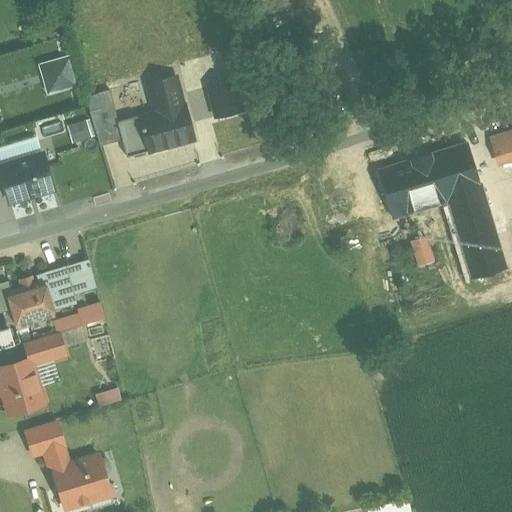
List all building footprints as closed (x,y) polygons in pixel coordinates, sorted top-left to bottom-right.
[(283,7),(281,0),(261,0),(266,12),(283,7)] [(71,54),(42,63),(50,94),(80,85),(71,54)] [(239,113),(236,75),(209,77),(212,115),(239,113)] [(119,121),(118,121),(123,140),(128,157),(194,139),(177,77),(148,85),(153,102),(157,101),(160,110),(119,121)] [(111,90),(99,93),(103,108),(90,111),(101,145),(123,140),(118,121),(119,121),(111,90)] [(82,119),(63,126),(70,144),(88,137),(82,119)] [(39,127),(42,137),(62,132),(59,122),(39,127)] [(511,131),(500,135),(506,152),(511,149),(511,131)] [(500,135),(490,138),(495,155),(506,152),(500,135)] [(469,144),(379,171),(393,216),(448,200),(450,199),(449,195),(480,185),(481,184),(469,144)] [(1,166),(0,166),(0,168),(8,194),(10,202),(52,189),(42,154),(1,166)] [(480,185),(449,195),(450,199),(448,200),(473,277),(505,268),(480,185)] [(426,237),(412,241),(420,266),(434,262),(426,237)] [(61,268),(50,272),(56,293),(67,290),(61,268)] [(40,283),(10,293),(10,294),(15,309),(14,309),(12,313),(14,322),(18,324),(19,324),(20,325),(54,315),(53,313),(48,297),(69,292),(68,290),(67,290),(56,293),(50,272),(38,275),(40,283)] [(100,302),(77,308),(81,325),(104,319),(100,302)] [(7,329),(0,330),(0,348),(11,346),(7,329)] [(60,332),(25,343),(30,359),(32,358),(34,365),(67,355),(60,332)] [(30,359),(0,367),(0,384),(2,384),(11,413),(45,403),(34,365),(32,358),(30,359)] [(118,387),(96,393),(99,407),(122,401),(118,387)] [(58,421),(27,430),(35,455),(50,451),(65,446),(58,421)] [(70,463),(65,446),(50,451),(56,468),(55,468),(67,508),(92,500),(90,494),(109,488),(106,476),(106,475),(105,473),(109,471),(112,468),(109,460),(105,458),(101,459),(100,455),(70,463)] [(410,511),(408,501),(367,509),(367,511),(410,511)]
